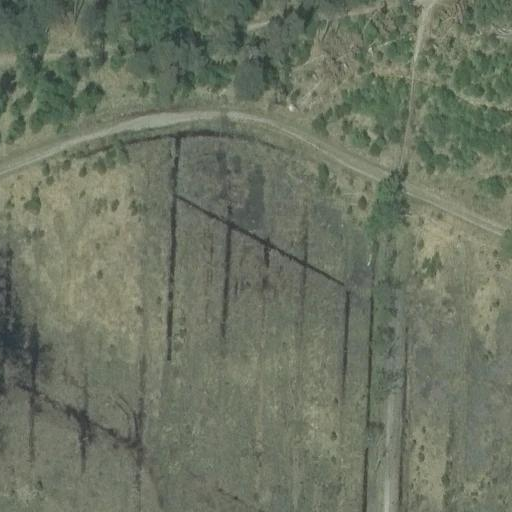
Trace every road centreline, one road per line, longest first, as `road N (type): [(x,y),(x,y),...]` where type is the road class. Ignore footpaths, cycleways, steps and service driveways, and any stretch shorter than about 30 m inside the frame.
road 1 (track): [(391,174),(282,125),(229,119),(114,129),(0,172)]
road 2 (track): [(391,174),(511,230)]
